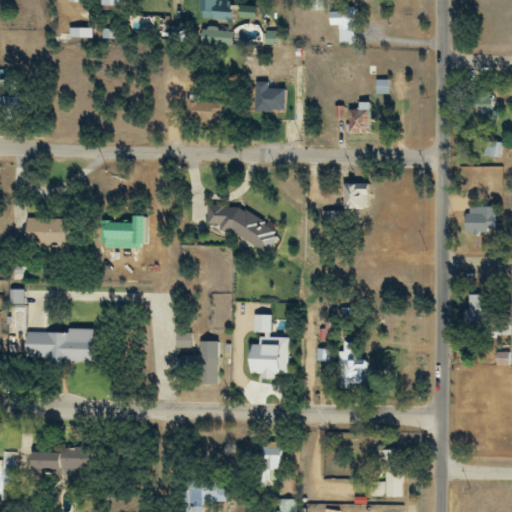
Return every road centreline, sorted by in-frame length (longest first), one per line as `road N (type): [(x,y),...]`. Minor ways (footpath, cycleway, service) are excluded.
road 1 (residential): [(430,511),(445,0)]
road 2 (residential): [(0,155),(445,169)]
road 3 (residential): [(0,418),(430,435)]
road 4 (residential): [(180,0),(180,238),(168,425)]
